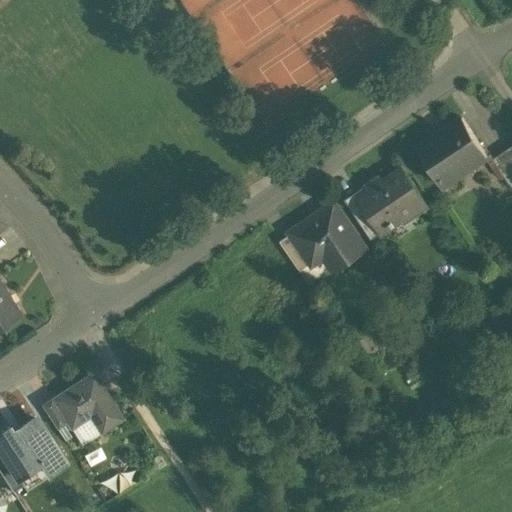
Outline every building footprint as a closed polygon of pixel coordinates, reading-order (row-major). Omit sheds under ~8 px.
[(462,117),(416,147),(442,184),(486,154),(462,117)] [(511,139),(511,138),(489,152),(511,185),(511,139)] [(378,174),(363,184),(367,190),(358,196),(382,231),(390,226),(390,227),(395,224),(394,223),(402,217),(400,213),(409,207),(414,215),(427,206),(401,166),(381,180),(378,174)] [(382,231),(358,196),(347,203),(371,239),(382,231)] [(332,204),(290,232),(311,262),(327,251),(336,265),(361,247),(332,204)] [(311,262),(290,232),(279,240),(299,271),(311,262)] [(0,282),(0,328),(20,315),(0,282)] [(122,418),(106,393),(103,395),(90,375),(42,406),(56,428),(66,421),(70,427),(92,414),(103,431),(122,418)] [(29,414),(0,432),(0,462),(5,459),(10,466),(29,455),(39,471),(61,457),(45,431),(41,434),(29,414)] [(92,414),(70,427),(69,428),(80,446),(103,431),(92,414)] [(159,453),(138,466),(145,477),(166,464),(159,453)] [(29,455),(10,466),(7,468),(19,485),(39,471),(29,455)]
